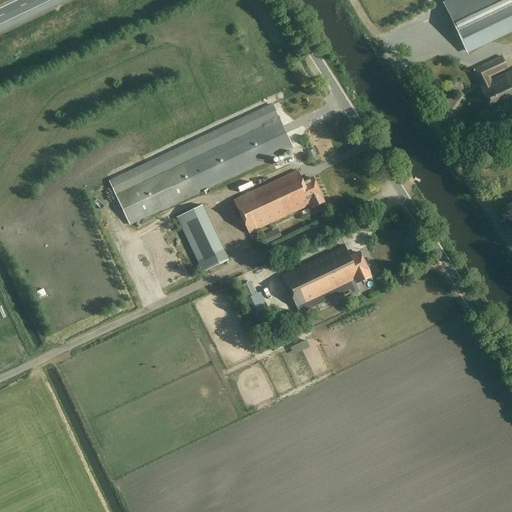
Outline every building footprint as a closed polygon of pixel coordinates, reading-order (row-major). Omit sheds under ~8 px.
[(511,33),(511,0),(448,0),(441,4),(466,56),(511,33)] [(507,68),(502,56),(473,70),(481,87),(480,87),(493,116),(511,106),(511,71),(491,82),(489,77),(507,68)] [(293,148),(272,104),(108,181),(129,225),(200,192),(293,148)] [(303,183),(298,171),(233,201),(249,234),(310,205),(312,208),(324,202),(312,178),(303,183)] [(203,208),(178,220),(199,266),(225,254),(203,208)] [(350,257),(345,246),(281,276),(297,309),(356,280),(357,283),(371,277),(359,253),(350,257)] [(268,317),(257,294),(243,301),(254,324),(268,317)]
